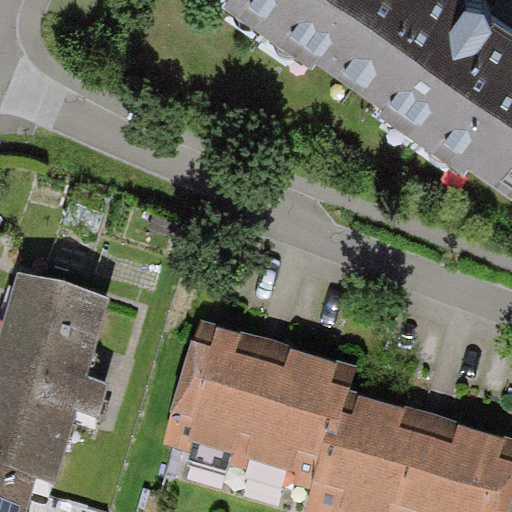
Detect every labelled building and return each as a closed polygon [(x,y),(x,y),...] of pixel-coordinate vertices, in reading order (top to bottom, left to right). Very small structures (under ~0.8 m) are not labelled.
[(248,0),(336,62),(379,0),(248,0)] [(505,181),(511,171),(511,24),(477,0),(379,0),(336,62),(505,181)] [(22,279),(0,351),(0,463),(39,476),(60,482),(113,306),(22,279)] [(322,495),(351,402),(358,378),(198,330),(162,447),(322,495)] [(503,511),(511,484),(511,450),(351,402),(322,495),(317,511),(503,511)] [(0,511),(27,511),(39,476),(0,463),(0,511)]
